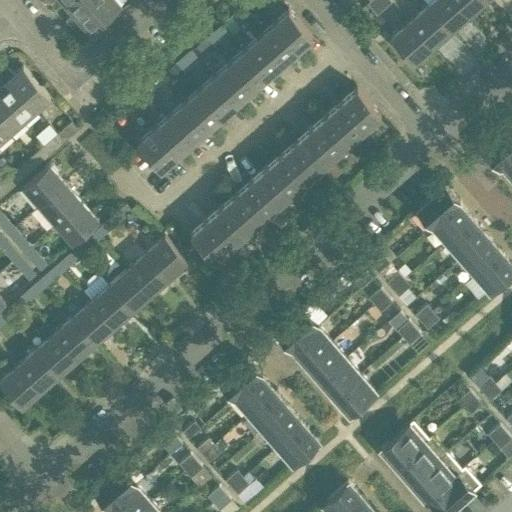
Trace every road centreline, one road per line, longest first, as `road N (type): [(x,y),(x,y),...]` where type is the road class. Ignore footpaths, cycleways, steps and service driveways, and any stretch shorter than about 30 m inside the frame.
road 1 (residential): [(436,142),(44,486)]
road 2 (residential): [(354,47),(156,211),(123,172)]
road 3 (residential): [(155,0),(70,73),(15,11)]
road 4 (residential): [(436,142),(354,47)]
